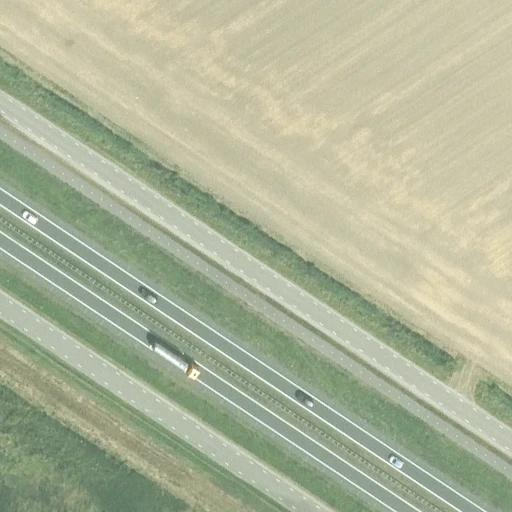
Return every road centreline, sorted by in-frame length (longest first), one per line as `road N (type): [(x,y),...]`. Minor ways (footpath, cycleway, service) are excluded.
road 1 (tertiary): [(0,102),(511,445)]
road 2 (trunk): [(473,511),(0,195)]
road 3 (trunk): [(0,246),(397,511)]
road 4 (unclassified): [(0,304),(311,511)]
